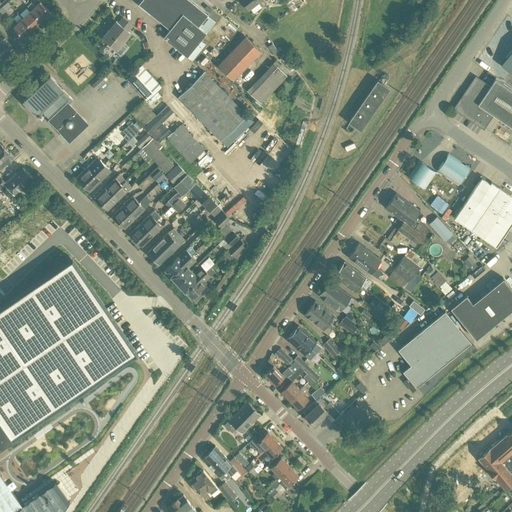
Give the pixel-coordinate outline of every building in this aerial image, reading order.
[(189,0),(141,0),(138,4),(150,13),(150,14),(169,29),(163,37),(187,56),(206,32),(199,26),(208,14),(207,14),(189,0)] [(241,0),(249,10),(261,0),(241,0)] [(301,0),(300,0),(296,3),(300,9),(305,5),(301,0)] [(31,10),(41,20),(50,11),(44,5),(40,1),(41,1),(40,1),(35,6),(31,1),(27,5),(31,10)] [(31,10),(22,18),(32,28),(41,20),(31,10)] [(128,31),(133,25),(122,17),(118,22),(116,21),(103,37),(111,44),(110,46),(120,54),(126,47),(121,44),(130,32),(128,31)] [(32,28),(22,18),(13,26),(14,27),(23,36),(23,37),(32,28)] [(246,36),(218,65),(233,79),(260,50),(246,36)] [(4,37),(0,41),(0,42),(3,47),(8,51),(13,46),(4,37)] [(272,43),(268,46),(274,55),(279,52),(272,43)] [(511,48),(501,64),(511,71),(511,48)] [(280,57),(289,70),(293,67),(283,54),(280,57)] [(273,62),(247,90),(261,103),(287,75),(284,73),(287,70),(282,64),(278,67),(273,62)] [(158,90),(162,86),(142,64),(126,78),(146,100),(158,90)] [(245,114),(236,104),(204,71),(178,97),(185,105),(219,140),(245,114)] [(38,113),(40,114),(39,114),(39,115),(40,116),(41,116),(42,116),(49,116),(51,117),(50,118),(69,139),(72,136),(73,136),(74,136),(75,135),(75,134),(75,133),(87,122),(68,102),(72,98),(63,89),(61,91),(53,83),(55,81),(50,75),(23,100),(36,115),(38,113)] [(92,85),(96,90),(105,81),(101,76),(92,85)] [(511,127),(511,89),(495,78),(489,86),(476,77),(456,108),(483,126),(491,113),(511,127)] [(349,122),(360,129),(389,88),(377,80),(349,122)] [(162,95),(158,90),(146,100),(151,105),(162,95)] [(166,104),(156,113),(149,119),(151,121),(145,127),(155,137),(161,131),(190,162),(205,148),(182,124),(183,122),(166,104)] [(143,126),(139,122),(135,125),(132,122),(122,130),(125,133),(123,136),(128,141),(143,126)] [(142,146),(153,136),(148,131),(137,141),(142,146)] [(153,136),(142,146),(142,147),(151,157),(159,148),(162,146),(153,136)] [(159,148),(151,157),(159,165),(168,157),(159,148)] [(6,149),(0,154),(0,168),(13,156),(6,149)] [(459,185),(470,167),(449,152),(436,171),(459,185)] [(171,155),(168,157),(159,165),(165,172),(174,164),(177,161),(171,155)] [(82,185),(104,164),(97,157),(75,178),(82,185)] [(425,188),(437,171),(419,159),(407,176),(425,188)] [(104,164),(82,185),(89,192),(111,171),(104,164)] [(186,173),(179,165),(168,175),(175,184),(186,173)] [(23,166),(6,181),(4,183),(5,184),(14,193),(21,187),(27,194),(34,187),(27,181),(32,177),(23,166)] [(160,170),(153,177),(158,182),(164,175),(160,170)] [(101,204),(126,180),(119,173),(95,197),(95,198),(95,200),(98,203),(100,203),(101,204)] [(145,174),(135,180),(139,186),(149,180),(145,174)] [(187,175),(174,186),(183,195),(189,189),(195,183),(187,175)] [(489,210),(503,189),(491,181),(490,183),(481,177),(454,217),(475,231),(489,210)] [(126,180),(101,204),(101,207),(104,210),(106,209),(107,210),(132,186),(126,180)] [(189,189),(197,198),(204,191),(196,183),(195,183),(189,189)] [(142,199),(154,192),(151,187),(139,194),(142,199)] [(511,195),(503,189),(489,210),(510,225),(511,222),(511,195)] [(212,199),(204,191),(197,198),(196,198),(204,207),(205,206),(212,199)] [(396,192),(391,199),(419,221),(420,220),(416,216),(420,210),(396,192)] [(118,222),(138,202),(132,196),(112,215),(112,216),(112,218),(115,221),(117,221),(118,222)] [(180,198),(172,206),(178,212),(186,204),(180,198)] [(212,199),(205,206),(214,216),(221,209),(212,199)] [(419,221),(391,199),(385,207),(403,220),(397,228),(411,238),(409,242),(417,248),(426,237),(409,225),(414,218),(419,222),(419,221)] [(144,208),(138,202),(118,222),(124,228),(144,208)] [(154,210),(129,233),(130,234),(130,236),(133,239),(135,239),(135,240),(156,220),(160,216),(154,210)] [(489,210),(475,231),(496,246),(510,225),(489,210)] [(221,227),(226,222),(230,219),(223,211),(214,219),(221,227)] [(436,216),(429,223),(445,240),(452,233),(436,216)] [(156,220),(135,240),(135,242),(138,245),(140,245),(141,246),(161,226),(156,220)] [(226,222),(221,227),(217,230),(224,237),(232,230),(229,225),(226,222)] [(167,232),(147,252),(147,254),(150,257),(152,257),(153,258),(178,233),(173,228),(167,232)] [(232,230),(224,237),(219,242),(227,250),(240,238),(232,230)] [(178,233),(153,258),(152,260),(156,264),(158,263),(158,264),(184,240),(178,233)] [(240,239),(229,250),(224,255),(230,261),(235,256),(245,243),(240,239)] [(353,249),(376,266),(381,260),(358,242),(353,249)] [(196,251),(190,245),(164,269),(171,276),(192,256),(196,251)] [(416,253),(409,248),(388,276),(393,279),(404,287),(409,281),(415,285),(421,277),(415,272),(419,266),(421,267),(426,261),(416,253)] [(376,266),(353,249),(348,256),(370,273),(376,266)] [(466,253),(461,257),(467,264),(472,260),(466,253)] [(196,260),(192,256),(171,276),(178,283),(191,270),(188,267),(196,260)] [(200,264),(201,265),(205,270),(213,262),(208,257),(200,264)] [(0,511),(60,511),(69,500),(67,498),(66,496),(57,483),(55,481),(39,493),(22,505),(14,493),(5,481),(0,473),(0,446),(13,438),(74,396),(114,368),(133,355),(100,308),(68,260),(0,306),(0,511)] [(339,268),(360,284),(366,276),(345,261),(339,268)] [(191,270),(178,283),(184,290),(205,270),(201,265),(194,273),(191,270)] [(205,270),(184,290),(191,297),(192,296),(196,300),(208,288),(204,283),(206,282),(205,280),(215,271),(210,266),(206,270),(205,270)] [(360,284),(339,268),(333,276),(354,291),(360,284)] [(431,277),(439,286),(446,280),(437,271),(431,277)] [(475,338),(508,311),(511,307),(511,288),(503,277),(472,302),(466,294),(450,307),(475,338)] [(330,280),(324,287),(345,303),(351,296),(330,280)] [(452,288),(449,284),(443,290),(446,293),(452,288)] [(345,303),(324,287),(319,295),(340,311),(345,303)] [(388,305),(375,295),(368,304),(381,314),(388,305)] [(413,299),(409,305),(420,314),(424,308),(413,299)] [(315,300),(309,307),(329,322),(334,315),(315,300)] [(402,316),(406,310),(395,302),(391,307),(402,316)] [(329,322),(309,307),(304,315),(323,330),(328,333),(331,329),(333,331),(336,327),(329,322)] [(445,310),(399,348),(411,364),(404,371),(416,386),(470,342),(445,310)] [(347,312),(344,316),(354,324),(357,320),(347,312)] [(354,324),(344,316),(339,323),(353,333),(357,327),(353,325),(354,324)] [(402,328),(407,321),(402,317),(396,324),(402,328)] [(397,329),(387,319),(382,325),(393,334),(397,329)] [(299,325),(292,331),(310,348),(315,353),(321,347),(315,343),(316,342),(299,325)] [(310,348),(292,331),(286,338),(304,355),(309,360),(315,353),(310,348)] [(385,334),(380,340),(385,343),(389,337),(385,334)] [(341,351),(330,337),(322,343),(333,357),(341,351)] [(291,358),(280,347),(275,352),(287,363),(291,358)] [(297,354),(292,359),(295,362),(300,366),(304,369),(307,373),(311,377),(312,378),(316,374),(308,365),(297,354)] [(295,362),(283,374),(284,375),(284,376),(286,379),(291,374),(300,366),(295,362)] [(284,375),(283,374),(274,364),(264,373),(275,384),(284,376),(284,375)] [(300,366),(291,374),(295,378),(304,369),(300,366)] [(342,378),(347,374),(339,366),(334,370),(342,378)] [(311,377),(307,373),(303,377),(308,381),(311,377)] [(300,389),(299,389),(291,380),(281,390),(290,399),(300,389)] [(300,389),(290,399),(298,408),(308,398),(304,393),(308,389),(304,384),(299,389),(300,389)] [(320,396),(326,391),(320,385),(311,393),(316,399),(320,396)] [(320,396),(316,399),(307,408),(309,411),(305,415),(315,426),(329,413),(323,408),(327,404),(320,396)] [(230,430),(254,407),(247,400),(229,419),(224,424),(230,430)] [(260,413),(254,407),(230,430),(231,431),(236,426),(242,432),(260,413)] [(511,428),(490,448),(489,447),(478,457),(505,488),(511,481),(511,473),(511,472),(511,428)] [(267,431),(257,440),(254,436),(253,437),(249,441),(259,453),(264,448),(274,438),(267,431)] [(264,448),(259,453),(257,455),(261,460),(269,453),(271,456),(282,446),(274,438),(264,448)] [(215,445),(208,451),(227,471),(231,475),(236,470),(236,467),(233,464),(228,459),(215,445)] [(208,451),(202,457),(219,476),(222,479),(224,476),(227,479),(231,475),(227,471),(208,451)] [(240,461),(244,457),(239,452),(235,456),(240,461)] [(233,455),(228,459),(233,464),(237,460),(233,455)] [(279,475),(290,465),(282,456),(271,467),(274,470),(271,474),(275,478),(278,475),(279,475)] [(249,471),(253,467),(253,466),(250,463),(245,468),(248,471),(249,471)] [(237,469),(242,474),(246,470),(241,465),(237,469)] [(275,487),(280,483),(285,488),(299,474),(290,465),(279,475),(274,480),(264,488),(272,496),(278,491),(275,487)] [(197,474),(190,480),(206,500),(210,496),(207,491),(209,490),(211,493),(218,488),(215,484),(216,484),(203,469),(202,469),(200,469),(197,472),(197,474)] [(225,480),(218,486),(229,500),(236,495),(225,480)] [(175,499),(184,511),(197,511),(183,494),(179,498),(178,497),(175,499)] [(184,511),(175,499),(171,502),(172,503),(168,507),(172,511),(184,511)]
